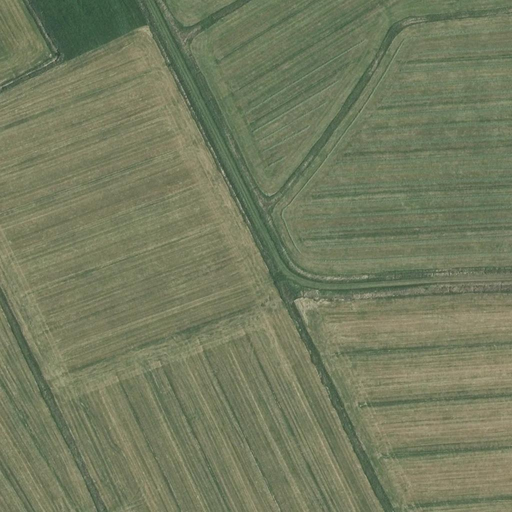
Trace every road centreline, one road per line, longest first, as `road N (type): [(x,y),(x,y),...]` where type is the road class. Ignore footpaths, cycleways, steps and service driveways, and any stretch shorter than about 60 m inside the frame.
road 1 (track): [(142,0),(252,270),(296,285)]
road 2 (track): [(511,280),(319,292),(296,285)]
